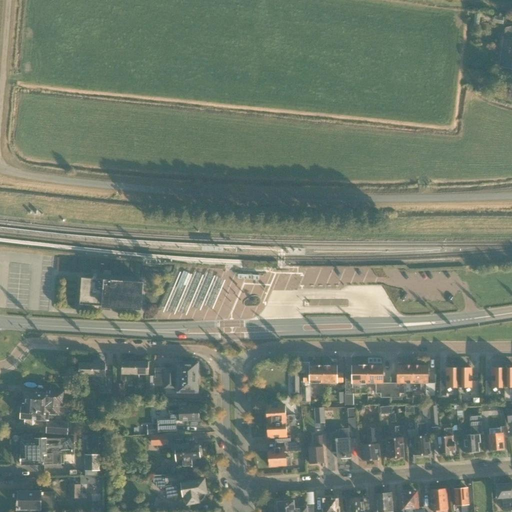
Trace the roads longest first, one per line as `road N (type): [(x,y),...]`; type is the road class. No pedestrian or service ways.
road 1 (unclassified): [(0,169),(92,184),(293,197),(511,195)]
road 2 (primary): [(170,331),(261,335),(449,321)]
road 3 (primary): [(449,321),(170,331)]
road 4 (unclassified): [(237,362),(271,346),(511,347)]
road 5 (residential): [(244,490),(511,464)]
road 6 (unclassified): [(223,362),(200,349),(33,341),(0,364)]
road 7 (primary): [(170,331),(0,322)]
road 8 (residential): [(223,362),(232,492)]
road 9 (residential): [(244,490),(237,362)]
